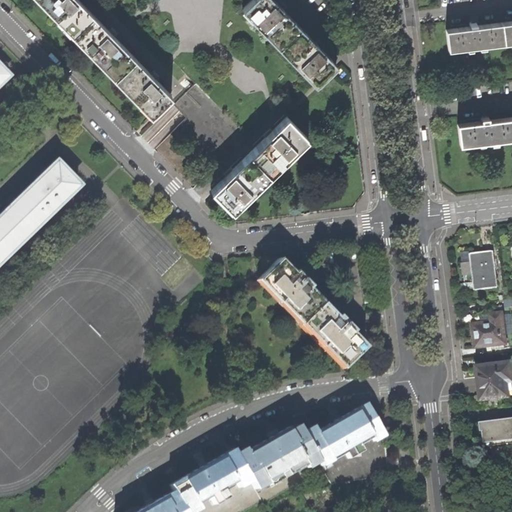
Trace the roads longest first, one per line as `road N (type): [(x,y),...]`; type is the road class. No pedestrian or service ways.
road 1 (residential): [(388,222),(218,240),(0,13)]
road 2 (residential): [(90,511),(150,457),(225,418),(290,397),(427,382)]
road 3 (residential): [(361,0),(388,222)]
road 4 (residential): [(424,217),(398,0)]
road 5 (residential): [(427,382),(442,365),(424,217)]
road 6 (residential): [(388,222),(407,364),(427,382)]
road 7 (unknown): [(186,207),(289,100)]
road 8 (unknown): [(300,233),(337,293),(386,328)]
